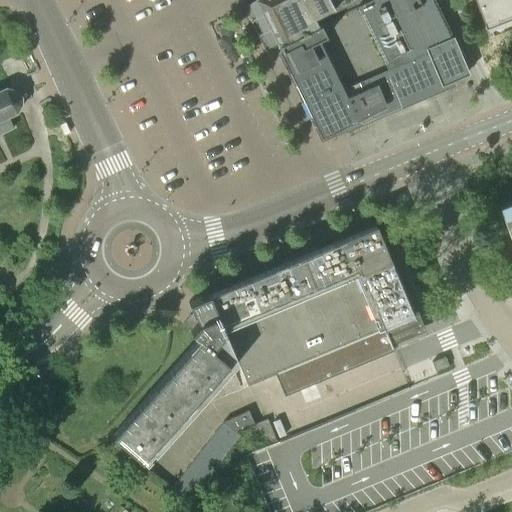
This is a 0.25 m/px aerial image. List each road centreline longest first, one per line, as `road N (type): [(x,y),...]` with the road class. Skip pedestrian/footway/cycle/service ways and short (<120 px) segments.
road 1 (tertiary): [(176,242),(251,225),(417,154)]
road 2 (tertiary): [(128,207),(38,0)]
road 3 (residential): [(511,334),(417,154)]
road 4 (tertiary): [(0,388),(105,285)]
